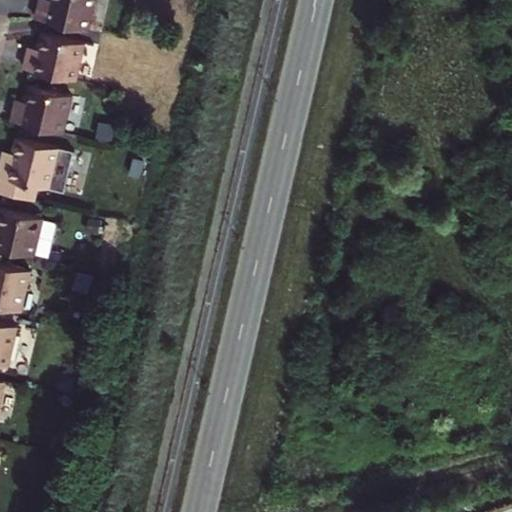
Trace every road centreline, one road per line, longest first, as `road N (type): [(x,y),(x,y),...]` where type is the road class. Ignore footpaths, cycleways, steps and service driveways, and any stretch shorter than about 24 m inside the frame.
road 1 (tertiary): [(317,0),(199,511)]
road 2 (unclassified): [(511,472),(367,511)]
